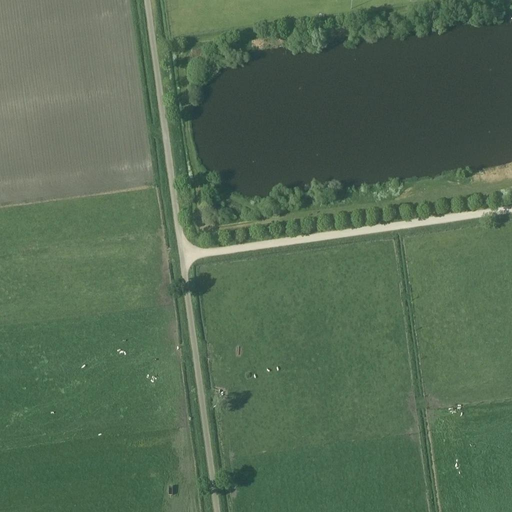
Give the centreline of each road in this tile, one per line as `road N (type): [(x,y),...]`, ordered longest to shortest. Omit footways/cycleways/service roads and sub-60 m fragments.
road 1 (unclassified): [(217,511),(145,0)]
road 2 (track): [(182,255),(511,210)]
